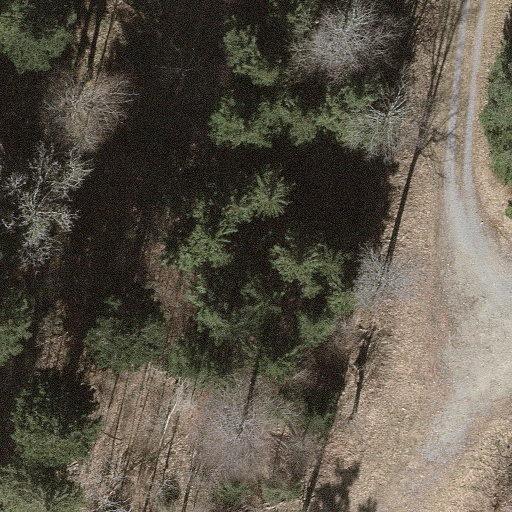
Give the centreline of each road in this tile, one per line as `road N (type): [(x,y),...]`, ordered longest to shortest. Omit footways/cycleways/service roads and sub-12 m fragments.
road 1 (track): [(477,0),(460,119),(460,200),(475,276),(511,312)]
road 2 (track): [(403,511),(509,312)]
